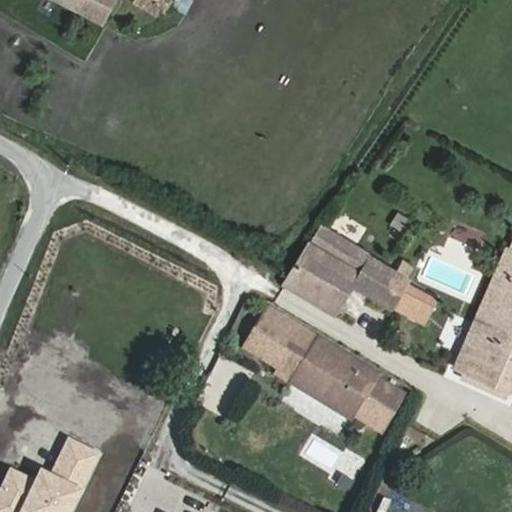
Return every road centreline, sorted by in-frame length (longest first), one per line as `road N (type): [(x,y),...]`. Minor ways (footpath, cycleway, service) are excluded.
road 1 (residential): [(69,177),(249,272),(166,457),(276,511)]
road 2 (unknown): [(249,272),(511,422)]
road 3 (residential): [(69,177),(0,320)]
